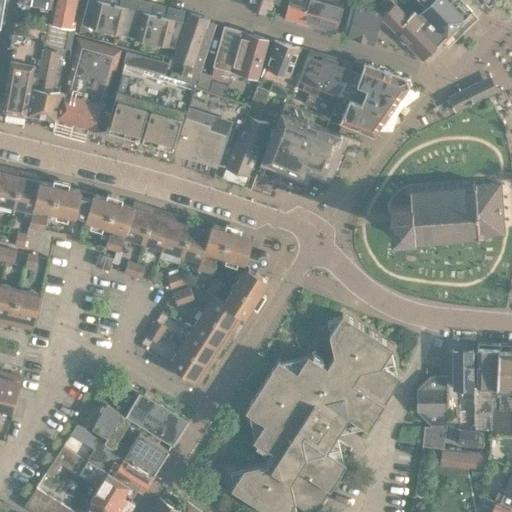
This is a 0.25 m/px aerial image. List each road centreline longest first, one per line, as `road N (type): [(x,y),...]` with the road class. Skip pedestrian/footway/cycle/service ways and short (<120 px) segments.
road 1 (residential): [(511,20),(450,74),(180,0)]
road 2 (residential): [(315,247),(238,203),(0,140)]
road 3 (residential): [(511,327),(432,321),(387,307),(315,247)]
road 4 (residential): [(207,409),(315,247)]
road 5 (residential): [(207,409),(120,358),(67,350)]
